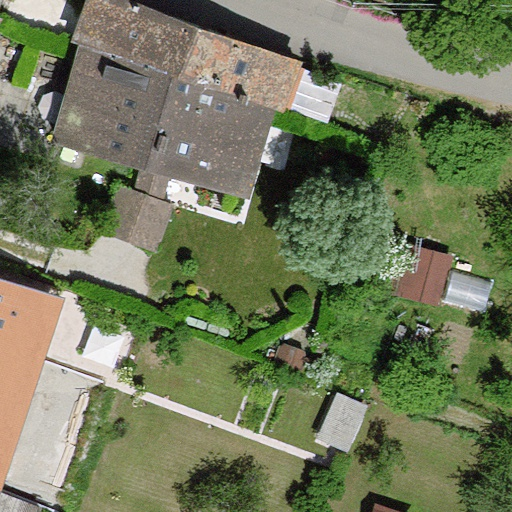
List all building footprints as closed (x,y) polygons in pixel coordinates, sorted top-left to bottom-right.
[(203,27),(131,0),(105,0),(91,45),(114,52),(178,72),(188,75),(203,27)] [(299,61),(203,27),(188,75),(268,102),(283,107),(299,61)] [(57,136),(86,145),(114,52),(91,45),(83,43),(57,136)] [(178,72),(114,52),(86,145),(152,164),(178,72)] [(188,75),(178,72),(152,164),(240,190),(268,102),(188,75)] [(174,205),(120,187),(104,234),(159,252),(174,205)] [(441,305),(453,257),(418,247),(405,295),(441,305)] [(0,342),(39,355),(55,303),(0,284),(0,342)] [(0,477),(39,355),(0,342),(0,477)] [(367,407),(340,396),(320,438),(347,450),(367,407)] [(0,492),(0,511),(40,511),(42,507),(0,492)]
